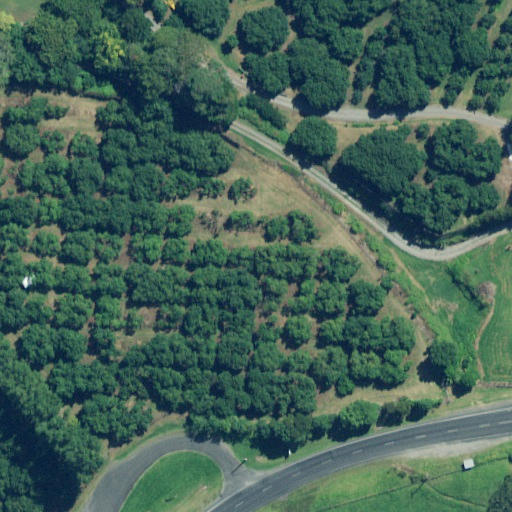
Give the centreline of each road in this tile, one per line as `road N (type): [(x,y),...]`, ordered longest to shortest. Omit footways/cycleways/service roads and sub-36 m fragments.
road 1 (secondary): [(228,511),(354,450),(511,421)]
road 2 (unknown): [(241,504),(218,447),(203,433),(178,428),(145,437),(122,455),(90,511)]
